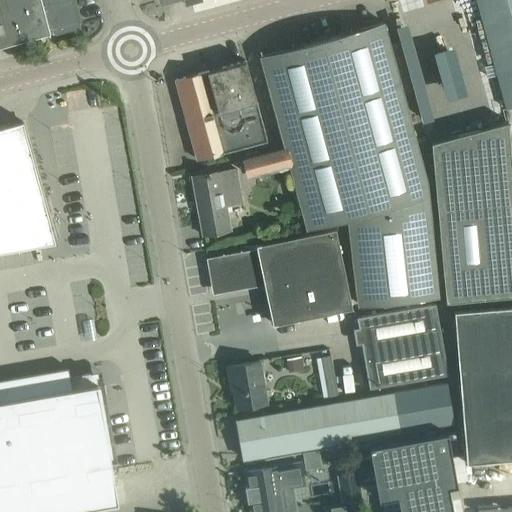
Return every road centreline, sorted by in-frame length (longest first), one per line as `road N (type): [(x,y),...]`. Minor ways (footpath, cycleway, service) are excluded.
road 1 (unclassified): [(210,511),(129,48)]
road 2 (tertiary): [(129,48),(305,0)]
road 3 (tertiary): [(0,83),(129,48)]
